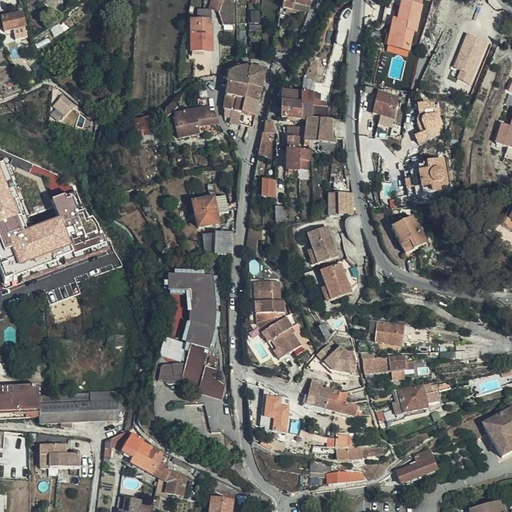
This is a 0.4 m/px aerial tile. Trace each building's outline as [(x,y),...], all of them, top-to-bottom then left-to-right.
[(213,10),(216,0),(204,0),(202,7),(213,10)] [(217,24),(232,23),(230,0),(216,0),(213,10),(212,14),(217,24)] [(380,51),(403,53),(404,33),(407,33),(408,4),(391,4),(390,12),(375,11),(374,28),(382,29),(380,51)] [(23,33),(17,11),(0,15),(0,25),(2,32),(11,30),(12,35),(23,33)] [(190,20),(201,20),(200,11),(189,13),(190,20)] [(188,51),(206,50),(204,28),(200,28),(200,22),(201,22),(201,20),(190,20),(190,23),(186,23),(188,51)] [(206,53),(206,50),(188,51),(186,23),(182,24),(185,55),(206,53)] [(238,52),(240,58),(249,56),(247,50),(238,52)] [(242,82),(248,62),(245,62),(235,66),(225,70),(224,79),(226,79),(242,82)] [(263,64),(255,63),(248,62),(242,82),(259,84),(263,64)] [(240,95),(242,82),(226,79),(223,92),(240,95)] [(255,98),(259,84),(242,82),(240,95),(255,98)] [(296,100),(297,89),(278,87),(277,99),(296,100)] [(317,91),(297,89),(296,100),(295,116),(301,116),(307,116),(308,102),(316,102),(317,98),(317,91)] [(68,101),(58,92),(53,97),(63,107),(68,101)] [(238,101),(240,95),(223,92),(221,105),(230,106),(237,107),(238,101)] [(161,109),(160,114),(176,103),(172,94),(162,101),(161,109)] [(253,110),(255,98),(240,95),(238,101),(237,107),(234,121),(242,122),(242,126),(249,128),(253,110)] [(323,99),(317,98),(316,102),(308,102),(307,116),(316,116),(322,117),(323,99)] [(295,116),(296,100),(277,99),(277,115),(295,116)] [(372,101),(369,120),(390,122),(393,103),(372,101)] [(179,109),(178,109),(180,112),(192,110),(200,109),(199,104),(179,109)] [(234,121),(237,107),(230,106),(229,112),(229,118),(228,119),(234,121)] [(194,123),(217,120),(212,107),(207,108),(200,109),(192,110),(194,123)] [(173,133),(195,130),(194,123),(192,110),(180,112),(178,109),(170,111),(170,114),(169,115),(173,133)] [(136,132),(152,128),(148,111),(132,116),(136,132)] [(328,145),(327,117),(322,117),(316,116),(316,123),(315,138),(322,139),(321,145),(328,145)] [(511,120),(510,126),(501,124),(495,144),(511,149),(511,120)] [(282,144),(293,145),(294,123),(282,123),(282,144)] [(299,138),(315,138),(316,123),(300,123),(299,138)] [(420,144),(436,135),(432,128),(416,137),(420,144)] [(262,139),(260,156),(270,158),(273,141),(262,139)] [(304,155),(305,145),(293,145),(282,144),(282,165),(294,165),(295,155),(304,155)] [(11,152),(0,158),(0,165),(5,173),(18,193),(32,184),(11,152)] [(304,165),(304,155),(295,155),(294,165),(304,165)] [(432,188),(432,193),(449,192),(446,160),(427,161),(428,171),(420,172),(421,189),(432,188)] [(255,192),(267,192),(268,177),(256,177),(255,192)] [(354,216),(354,193),(328,194),(329,216),(354,216)] [(225,207),(222,194),(189,200),(194,224),(214,220),(212,210),(225,207)] [(268,218),(280,218),(280,204),(269,203),(268,218)] [(511,213),(503,230),(511,234),(511,213)] [(403,259),(423,247),(409,221),(389,233),(403,259)] [(308,251),(313,263),(334,256),(323,227),(303,235),(308,251)] [(216,252),(230,250),(232,229),(211,232),(212,244),(216,244),(216,252)] [(246,248),(257,251),(262,232),(251,229),(246,248)] [(308,265),(313,263),(308,251),(303,253),(308,265)] [(316,272),(321,287),(326,301),(347,293),(337,264),(316,272)] [(218,384),(225,384),(215,377),(216,368),(203,364),(214,325),(217,309),(213,275),(168,274),(167,288),(189,288),(191,309),(187,310),(186,319),(190,319),(184,342),(192,344),(187,363),(172,365),(172,367),(159,368),(158,378),(162,378),(162,382),(163,383),(164,383),(174,382),(178,382),(180,382),(196,385),(196,387),(218,384)] [(251,299),(251,322),(279,312),(279,299),(276,299),(276,279),(256,280),(256,289),(254,290),(254,299),(251,299)] [(326,301),(321,287),(317,289),(322,302),(326,301)] [(275,344),(281,352),(289,346),(294,353),(306,344),(301,337),(297,340),(288,328),(286,330),(282,326),(285,324),(288,322),(279,312),(251,322),(264,339),(267,337),(273,346),(275,344)] [(383,319),(372,318),(370,339),(397,342),(397,338),(413,340),(416,325),(383,319)] [(416,325),(413,340),(417,335),(427,337),(428,326),(416,325)] [(264,339),(270,348),(273,346),(267,337),(264,339)] [(276,356),(281,352),(275,344),(273,346),(270,348),(276,356)] [(325,347),(323,345),(315,353),(327,369),(350,372),(352,360),(349,359),(349,357),(339,355),(339,351),(333,350),(329,344),(325,347)] [(213,361),(216,352),(210,350),(208,359),(213,361)] [(385,354),(359,357),(361,366),(365,366),(365,371),(387,369),(397,368),(411,366),(410,359),(401,360),(401,356),(385,358),(385,354)] [(397,368),(387,369),(387,380),(398,378),(397,368)] [(314,385),(315,380),(309,379),(308,383),(306,383),(301,402),(312,405),(321,407),(325,388),(318,386),(314,385)] [(425,380),(418,382),(420,390),(427,389),(425,380)] [(401,410),(423,404),(420,390),(418,382),(396,388),(401,410)] [(33,384),(24,385),(24,413),(35,413),(35,420),(55,419),(55,423),(67,425),(67,419),(81,419),(111,418),(111,401),(34,403),(33,384)] [(195,389),(197,390),(218,397),(225,384),(218,384),(196,387),(195,389)] [(0,414),(24,413),(24,385),(0,386),(0,414)] [(325,388),(321,407),(329,408),(348,414),(353,415),(357,404),(341,400),(344,391),(336,389),(336,391),(325,388)] [(282,409),(289,396),(276,389),(269,402),(282,409)] [(511,408),(481,426),(501,463),(511,457),(511,408)] [(128,461),(135,465),(145,446),(139,442),(139,440),(127,434),(123,428),(111,434),(108,441),(118,447),(117,448),(131,455),(128,461)] [(68,436),(33,432),(32,444),(37,444),(68,444),(68,436)] [(68,444),(37,444),(38,468),(78,467),(78,454),(68,454),(68,444)] [(349,444),(345,445),(345,448),(332,449),(333,458),(347,457),(349,444)] [(349,444),(347,457),(355,456),(355,455),(365,454),(365,450),(370,450),(371,453),(378,452),(377,444),(353,447),(353,444),(349,444)] [(145,446),(135,465),(154,476),(165,481),(162,493),(178,496),(181,476),(159,466),(165,456),(156,451),(151,449),(145,446)] [(436,470),(428,450),(413,457),(417,465),(397,473),(401,484),(436,470)] [(309,457),(296,455),(295,464),(308,466),(309,457)] [(309,457),(308,466),(317,468),(318,458),(309,457)] [(325,470),(326,480),(333,479),(344,478),(343,468),(325,470)] [(296,487),(305,484),(307,471),(299,470),(296,487)] [(165,481),(154,476),(151,493),(162,494),(162,493),(165,481)] [(219,494),(226,495),(229,486),(205,477),(201,488),(216,493),(219,494)] [(135,511),(136,509),(138,498),(122,495),(120,508),(116,507),(114,511),(135,511)] [(225,511),(227,497),(205,497),(204,511),(225,511)] [(497,507),(496,503),(468,511),(503,511),(501,506),(497,507)]
